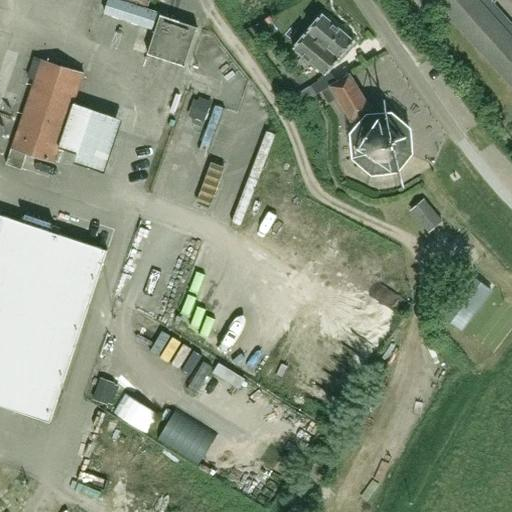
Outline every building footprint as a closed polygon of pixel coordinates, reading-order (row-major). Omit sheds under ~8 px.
[(164,61),(185,68),(198,29),(177,22),(157,15),(158,12),(145,8),(147,0),(108,0),(104,13),(152,29),(144,54),(164,61)] [(511,22),(493,2),(495,0),(436,0),(511,84),(511,22)] [(330,86),(338,81),(329,70),(353,40),(321,14),(294,48),(325,73),(320,81),(309,87),(296,94),(301,104),(313,96),(330,86)] [(54,162),(58,147),(73,102),(83,73),(34,57),(27,77),(33,80),(11,147),(6,164),(21,169),(27,153),(54,162)] [(350,74),(338,81),(330,86),(351,121),(358,116),(367,131),(364,134),(363,134),(363,136),(363,149),(364,151),(374,160),(373,160),(376,161),(389,161),(391,160),(399,151),(400,151),(401,148),(400,148),(400,135),(399,133),(390,124),(388,123),(388,124),(375,124),(373,124),(373,125),(372,125),(365,113),(371,109),(350,74)] [(106,113),(73,102),(58,147),(78,153),(75,162),(87,166),(105,173),(123,119),(106,113)] [(441,220),(429,205),(423,198),(409,210),(428,231),(441,220)] [(0,214),(0,404),(49,421),(106,250),(0,214)] [(471,275),(442,313),(463,329),(492,291),(471,275)] [(94,401),(113,405),(117,388),(98,384),(94,401)] [(145,438),(157,417),(123,398),(111,419),(145,438)] [(108,510),(116,489),(95,481),(87,502),(108,510)]
